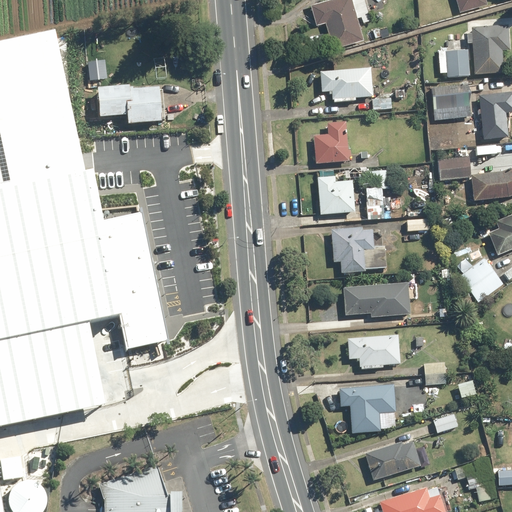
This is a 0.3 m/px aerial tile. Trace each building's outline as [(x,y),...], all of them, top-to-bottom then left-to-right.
[(368,0),(330,0),(310,7),(316,26),(325,23),(333,48),(363,39),(357,19),(360,18),(362,23),(368,21),(367,17),(373,15),(368,0)] [(483,0),(455,0),(459,13),(486,6),(483,0)] [(501,51),(508,51),(507,28),(472,29),(474,76),(502,75),(501,51)] [(53,37),(0,48),(0,432),(107,411),(90,327),(114,322),(121,358),(164,350),(137,218),(102,224),(91,176),(83,177),(53,37)] [(439,75),(447,75),(447,79),(468,79),(468,54),(465,54),(465,48),(439,49),(439,75)] [(87,63),(89,81),(108,78),(105,60),(87,63)] [(335,104),(355,103),(355,100),(373,99),(372,72),(320,73),(321,93),(332,93),(332,102),(335,102),(335,104)] [(96,87),(98,115),(128,113),(129,123),(161,120),(158,88),(131,90),(131,84),(96,87)] [(469,121),(469,88),(433,88),(433,121),(469,121)] [(506,115),(511,114),(511,94),(478,98),(482,141),(508,139),(506,115)] [(392,101),(372,101),(372,112),(392,112),(392,101)] [(346,124),(327,125),(327,137),(314,137),(315,165),(348,164),(346,124)] [(470,179),(469,166),(478,166),(478,159),(439,161),(440,181),(470,179)] [(474,203),(509,199),(511,197),(511,168),(501,173),(471,177),(474,203)] [(335,172),(316,173),(318,213),(354,211),(353,179),(336,180),(335,172)] [(496,257),(511,250),(511,216),(497,222),(500,230),(488,234),(496,257)] [(427,221),(406,222),(407,233),(428,233),(427,221)] [(369,227),(329,229),(331,260),(338,260),(338,271),(361,269),(360,246),(371,246),(369,227)] [(483,260),(458,278),(478,305),(503,287),(483,260)] [(406,282),(342,284),(343,314),(407,312),(406,282)] [(398,333),(346,335),(347,357),(357,357),(358,365),(399,364),(398,333)] [(407,338),(407,346),(417,346),(417,348),(423,348),(424,339),(407,338)] [(446,365),(424,365),(424,384),(445,384),(446,365)] [(393,382),(339,384),(340,405),(349,405),(350,431),(394,429),(393,382)] [(412,438),(364,452),(371,478),(420,464),(412,438)] [(457,480),(465,478),(468,491),(475,489),(478,503),(496,499),(492,481),(493,480),(489,461),(454,469),(457,480)] [(158,464),(98,487),(104,501),(103,502),(103,511),(181,511),(181,494),(168,493),(158,464)] [(511,471),(499,471),(499,485),(511,485),(511,471)] [(12,511),(39,511),(43,508),(45,502),(45,496),(43,490),(38,485),(33,482),(27,481),(21,481),(15,484),(11,489),(8,494),(8,500),(9,506),(12,511)] [(444,511),(436,481),(378,498),(382,511),(444,511)]
